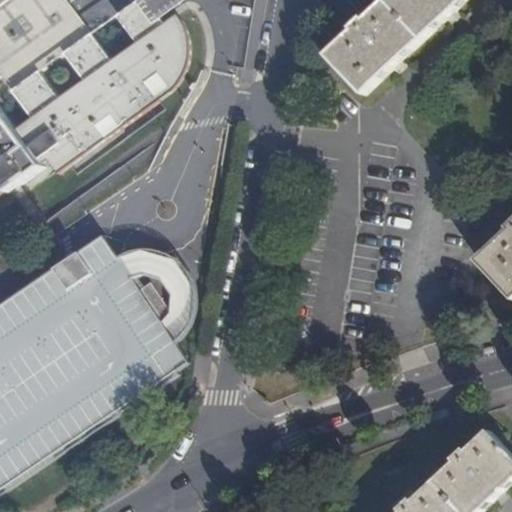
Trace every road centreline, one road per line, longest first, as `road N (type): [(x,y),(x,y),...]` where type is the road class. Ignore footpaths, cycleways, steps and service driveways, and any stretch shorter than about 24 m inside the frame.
road 1 (residential): [(297,0),(224,396),(187,484)]
road 2 (secondary): [(511,368),(187,484)]
